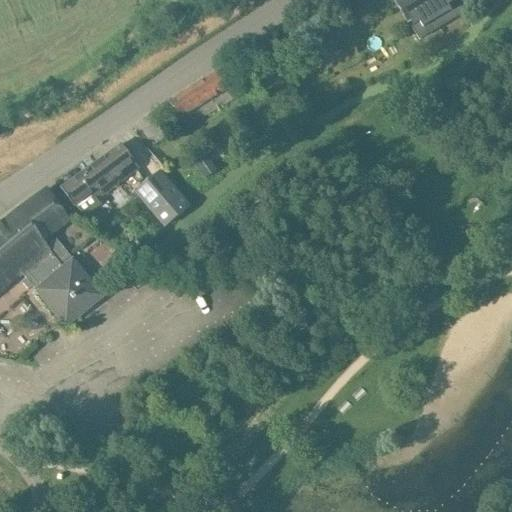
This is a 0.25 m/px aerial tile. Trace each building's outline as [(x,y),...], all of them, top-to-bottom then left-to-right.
[(400,0),(396,3),(408,24),(409,23),(419,40),(463,14),(459,7),(469,1),(471,3),(475,0),(400,0)] [(419,50),(408,32),(395,39),(406,58),(419,50)] [(227,89),(215,72),(189,88),(201,106),(227,89)] [(201,106),(189,88),(167,103),(180,120),(201,106)] [(61,189),(60,190),(68,202),(73,208),(75,207),(82,217),(99,205),(96,201),(136,172),(146,185),(163,173),(149,153),(134,165),(120,146),(80,176),(61,189)] [(0,293),(22,275),(26,280),(22,283),(28,290),(32,286),(66,328),(103,297),(56,240),(47,247),(43,241),(70,221),(46,190),(0,226),(0,293)]
